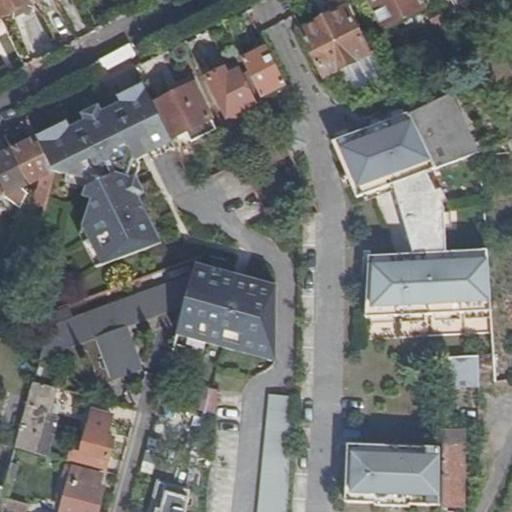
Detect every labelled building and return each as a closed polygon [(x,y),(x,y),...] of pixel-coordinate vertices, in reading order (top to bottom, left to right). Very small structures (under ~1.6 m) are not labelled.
[(0,0),(0,25),(32,9),(27,0),(0,0)] [(27,0),(32,9),(48,0),(27,0)] [(417,0),(366,0),(383,34),(424,14),(417,0)] [(435,32),(448,26),(440,11),(427,17),(435,32)] [(346,12),(300,35),(323,80),(369,58),(346,12)] [(237,22),(224,28),(236,52),(249,45),(237,22)] [(265,53),(243,64),(261,102),(284,91),(265,53)] [(224,73),(206,82),(226,121),(254,107),(238,75),(228,80),(224,73)] [(153,109),(169,143),(184,135),(190,146),(216,134),(193,88),(153,109)] [(135,167),(172,148),(169,143),(153,109),(143,90),(119,102),(123,108),(103,118),(100,112),(83,120),(86,126),(71,133),(68,127),(36,143),(37,144),(53,177),(83,184),(87,192),(84,193),(81,204),(89,207),(80,233),(100,273),(160,250),(137,204),(144,201),(135,182),(128,184),(135,167)] [(460,165),(481,157),(488,154),(484,144),(475,148),(450,99),(410,119),(408,120),(436,174),(460,165)] [(277,134),(285,130),(287,129),(280,115),(270,120),(277,134)] [(436,174),(408,120),(366,135),(390,198),(413,266),(369,264),(367,326),(493,330),(493,327),(481,157),(460,165),(436,174)] [(304,147),(293,126),(287,129),(285,130),(277,134),(288,155),(304,147)] [(390,198),(366,135),(331,147),(352,205),(390,198)] [(32,188),(53,177),(37,144),(15,155),(32,188)] [(9,158),(0,162),(0,194),(4,202),(9,212),(15,209),(12,204),(16,203),(14,197),(26,191),(9,158)] [(176,342),(248,361),(254,286),(195,271),(193,278),(184,314),(176,342)] [(193,278),(118,306),(121,315),(134,310),(133,306),(163,294),(156,324),(184,314),(193,278)] [(254,286),(248,361),(275,369),(275,292),(254,286)] [(118,306),(48,332),(39,368),(96,347),(101,345),(117,388),(124,385),(133,381),(143,378),(127,335),(156,324),(163,294),(133,306),(134,310),(121,315),(118,306)] [(112,389),(117,388),(101,345),(96,347),(112,389)] [(441,394),(479,394),(479,363),(441,362),(441,394)] [(166,381),(162,394),(175,397),(178,384),(166,381)] [(38,459),(56,393),(34,386),(16,453),(38,459)] [(218,394),(189,387),(185,406),(216,414),(218,394)] [(287,511),(292,402),(269,400),(258,511),(287,511)] [(111,420),(92,416),(80,456),(109,464),(113,444),(106,442),(111,420)] [(441,435),(440,452),(443,452),(442,510),(463,510),(463,435),(441,435)] [(440,510),(440,453),(348,451),(348,509),(376,509),(376,511),(393,511),(411,511),(411,510),(440,510)] [(99,511),(104,494),(99,492),(102,480),(67,471),(60,498),(66,500),(66,503),(63,511),(99,511)] [(27,511),(2,503),(0,511),(27,511)]
